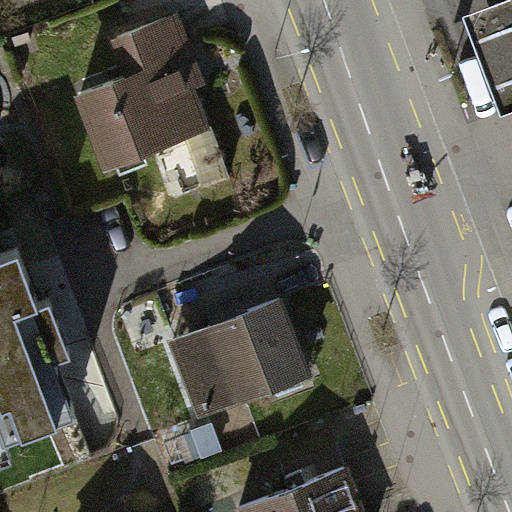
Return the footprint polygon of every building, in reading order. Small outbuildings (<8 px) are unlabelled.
[(511,105),(511,7),(509,0),(489,0),(460,11),(500,111),(511,105)] [(164,13),(109,34),(123,71),(73,90),(100,161),(192,127),(171,69),(184,65),(164,13)] [(203,322),(167,335),(194,407),(300,367),(273,295),(229,312),(224,297),(197,307),(203,322)] [(31,308),(0,320),(0,420),(65,396),(31,308)] [(355,511),(337,464),(231,505),(234,511),(355,511)]
